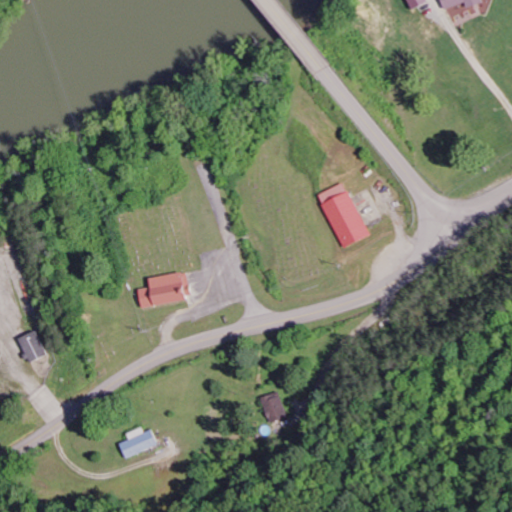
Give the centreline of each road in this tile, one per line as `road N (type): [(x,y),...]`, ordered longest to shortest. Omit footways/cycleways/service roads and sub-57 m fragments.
road 1 (secondary): [(0,462),(157,361),(360,299),(464,235)]
road 2 (secondary): [(464,235),(325,71)]
